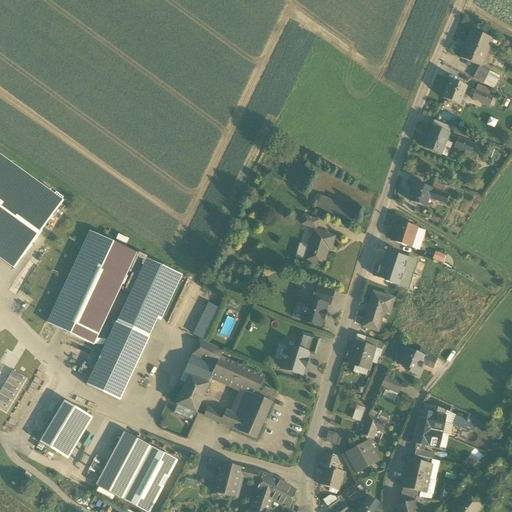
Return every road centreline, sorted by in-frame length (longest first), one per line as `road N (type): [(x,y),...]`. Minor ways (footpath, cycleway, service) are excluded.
road 1 (residential): [(461,0),(384,200),(313,441),(306,511)]
road 2 (residential): [(387,511),(391,468),(420,397),(446,364)]
road 3 (track): [(511,275),(384,200)]
